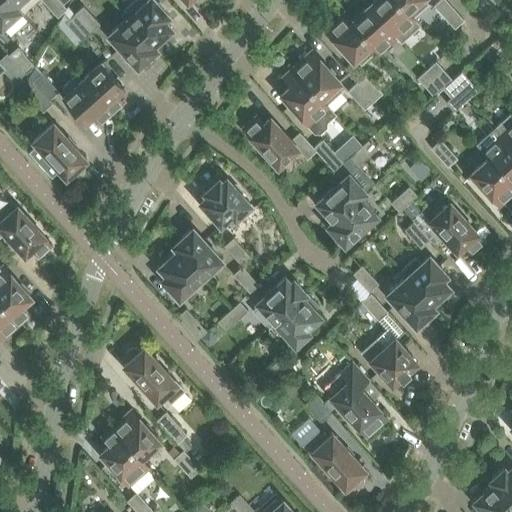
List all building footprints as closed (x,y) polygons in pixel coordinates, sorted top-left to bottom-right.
[(20,11),(9,0),(0,0),(0,27),(0,28),(20,11)] [(21,0),(9,0),(20,11),(15,5),(21,0)] [(66,8),(59,0),(42,0),(57,16),(66,8)] [(141,0),(134,0),(122,11),(128,17),(153,45),(172,28),(159,14),(164,10),(154,0),(146,0),(144,2),(141,0)] [(419,25),(396,0),(373,0),(369,5),(402,41),(419,25)] [(396,0),(419,25),(420,25),(413,17),(428,3),(425,0),(396,0)] [(463,19),(446,0),(438,0),(434,5),(454,27),(463,19)] [(100,24),(83,5),(74,13),(91,32),(100,24)] [(402,41),(369,5),(351,20),(344,12),(343,13),(376,50),(378,53),(396,36),(401,42),(402,41)] [(91,32),(74,13),(65,21),(81,40),(91,32)] [(376,50),(343,13),(325,29),(353,60),(356,58),(361,63),(376,50)] [(128,17),(108,35),(137,67),(151,55),(147,51),(153,45),(128,17)] [(0,61),(0,67),(1,67),(14,82),(34,64),(17,46),(0,61)] [(312,51),(292,68),(328,107),(329,107),(326,104),(342,90),(337,84),(340,82),(312,51)] [(425,86),(444,70),(436,61),(417,77),(425,86)] [(102,62),(82,79),(111,111),(123,100),(117,93),(124,87),(102,62)] [(299,77),(281,93),(309,125),(307,126),(314,133),(320,133),(327,127),(327,122),(335,115),(335,114),(329,107),(328,107),(292,68),(299,77)] [(442,88),(452,79),(444,70),(425,86),(433,95),(442,88)] [(477,89),(461,71),(452,79),(468,97),(477,89)] [(58,91),(41,72),(32,81),(36,84),(49,99),(58,91)] [(77,74),(61,89),(66,94),(63,97),(85,121),(92,115),(99,122),(111,111),(82,79),(77,74)] [(382,93),(365,75),(357,82),(373,100),(382,93)] [(468,97),(452,79),(442,88),(459,106),(468,97)] [(373,100),(357,82),(348,90),(364,108),(373,100)] [(49,99),(36,84),(26,93),(43,111),(52,103),(49,99)] [(511,111),(495,127),(511,146),(511,111)] [(256,116),(243,128),(277,166),(297,148),(306,158),(316,150),(313,147),(299,131),(290,139),(270,117),(263,123),(256,116)] [(36,145),(29,151),(51,176),(59,170),(66,178),(70,174),(74,176),(77,177),(81,175),(83,173),(84,169),(84,166),(82,162),(86,159),(53,122),(32,140),(36,145)] [(511,177),(511,146),(495,127),(477,143),(511,182),(511,180),(510,179),(511,177)] [(348,140),(348,146),(351,150),(353,152),(362,145),(353,136),(348,140)] [(322,139),(313,147),(316,150),(334,170),(335,169),(343,162),(322,139)] [(357,165),(376,149),(368,139),(362,145),(353,152),(349,156),(357,165)] [(457,157),(440,139),(431,147),(448,166),(457,157)] [(511,192),(511,182),(477,143),(476,143),(488,157),(470,173),(499,204),(511,192)] [(342,177),(315,201),(332,220),(327,225),(365,191),(374,183),(357,165),(349,156),(343,162),(335,169),(342,177)] [(253,207),(226,177),(222,181),(219,178),(203,192),(206,195),(200,201),(220,225),(232,214),(238,221),(253,207)] [(399,211),(417,194),(409,185),(390,202),(399,211)] [(344,245),(377,215),(360,197),(366,192),(365,191),(327,225),(344,245)] [(51,244),(17,205),(11,198),(0,208),(0,234),(4,231),(24,255),(32,248),(38,255),(51,244)] [(411,202),(403,209),(411,218),(413,221),(428,237),(430,239),(433,243),(435,241),(437,244),(445,237),(457,251),(464,244),(471,252),(484,240),(449,202),(429,220),(420,210),(419,211),(411,202)] [(413,221),(404,229),(421,247),(430,239),(428,237),(413,221)] [(222,260),(192,227),(179,239),(183,243),(176,249),(202,278),(222,260)] [(249,255),(233,237),(224,245),(240,263),(249,255)] [(202,278),(176,249),(158,266),(165,275),(161,279),(179,298),(202,278)] [(450,287),(437,273),(442,269),(425,251),(418,258),(416,256),(401,271),(431,304),(450,287)] [(378,283),(362,264),(352,273),(369,291),(378,283)] [(0,267),(0,301),(19,323),(19,322),(12,314),(31,297),(3,265),(0,268),(0,267)] [(258,284),(242,265),(233,273),(249,292),(258,284)] [(431,304),(401,271),(400,271),(405,276),(386,293),(415,326),(429,314),(425,310),(431,304)] [(259,305),(253,310),(268,326),(306,292),(293,278),(290,281),(289,280),(287,281),(283,277),(255,301),(259,305)] [(306,292),(268,326),(283,342),(288,338),(295,345),(309,332),(306,328),(319,317),(315,313),(317,311),(314,308),(317,305),(307,293),(306,292)] [(387,311),(370,292),(361,301),(377,319),(387,311)] [(230,326),(248,310),(240,300),(221,317),(230,326)] [(0,339),(19,323),(0,301),(0,339)] [(206,330),(186,308),(176,316),(197,339),(206,330)] [(417,362),(394,336),(383,347),(376,339),(362,352),(392,384),(401,376),(401,377),(409,371),(408,370),(417,362)] [(184,390),(144,346),(140,350),(137,348),(133,347),(129,348),(127,350),(125,353),(125,357),(127,360),(127,361),(123,365),(156,402),(164,395),(170,402),(184,390)] [(276,378),(289,366),(294,361),(286,352),(268,368),(276,378)] [(295,373),(305,363),(299,357),(294,361),(289,366),(295,373)] [(386,417),(360,387),(368,379),(352,361),(335,377),(343,385),(331,396),(366,435),(386,417)] [(331,412),(314,394),(305,403),(322,421),(331,412)] [(159,441),(131,410),(112,427),(147,466),(148,466),(141,458),(159,441)] [(186,434),(166,411),(156,419),(177,442),(186,434)] [(365,469),(325,425),(305,443),(345,488),(349,484),(352,486),(356,487),(359,485),(362,483),(363,479),(363,476),(361,473),(365,469)] [(147,466),(112,427),(111,428),(119,436),(100,453),(128,484),(147,466)] [(199,468),(183,449),(174,458),(190,476),(199,468)] [(511,468),(510,470),(508,468),(507,469),(504,466),(490,479),(511,503),(511,468)] [(511,511),(511,503),(490,479),(489,479),(492,483),(477,496),(479,498),(475,502),(483,511),(511,511)] [(150,511),(152,510),(136,492),(127,500),(137,511),(150,511)] [(239,493),(235,497),(230,501),(239,511),(255,511),(239,493)] [(293,511),(283,499),(268,511),(293,511)] [(239,511),(230,501),(221,510),(222,511),(239,511)]
